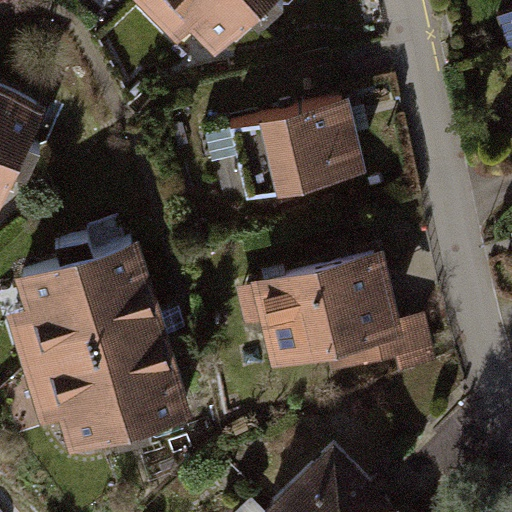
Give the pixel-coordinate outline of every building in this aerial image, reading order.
[(286,0),(176,0),(228,55),(286,0)] [(511,34),(511,0),(510,0),(500,5),(511,34)] [(0,71),(0,187),(44,91),(0,71)] [(376,172),(361,99),(241,124),(256,197),(376,172)] [(139,227),(18,266),(29,298),(8,305),(42,413),(61,408),(71,441),(194,402),(166,314),(139,227)] [(398,244),(267,277),(290,369),(421,336),(398,244)] [(410,511),(416,506),(351,437),(283,502),(292,511),(410,511)]
